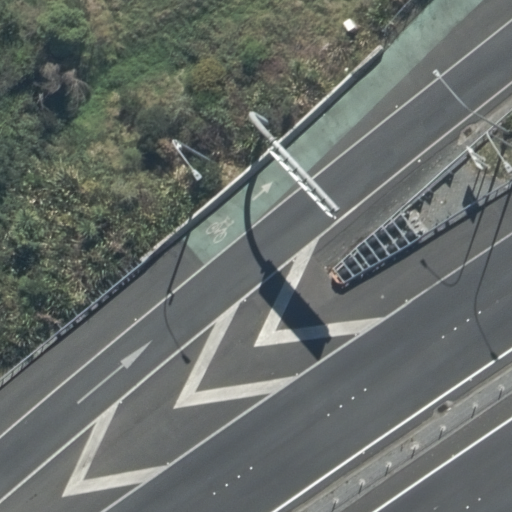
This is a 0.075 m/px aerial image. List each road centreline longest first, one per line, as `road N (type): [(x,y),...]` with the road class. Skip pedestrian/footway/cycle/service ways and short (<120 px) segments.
road 1 (trunk): [(0,472),(511,47)]
road 2 (trunk): [(183,511),(511,289)]
